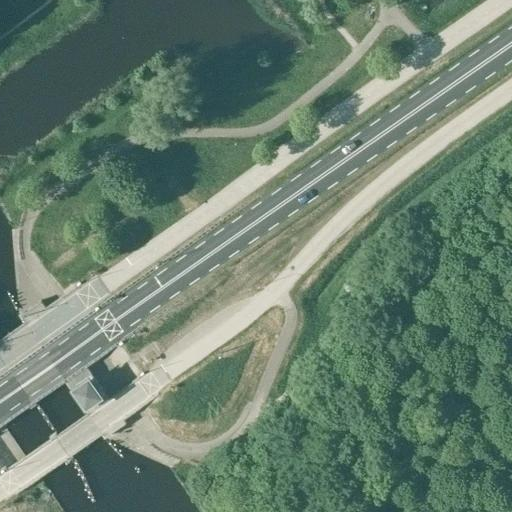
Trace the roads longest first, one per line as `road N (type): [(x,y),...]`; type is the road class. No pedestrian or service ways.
road 1 (unclassified): [(0,488),(277,288),(387,178),(511,88)]
road 2 (primary): [(0,403),(511,44)]
road 3 (unclassified): [(0,360),(504,0)]
